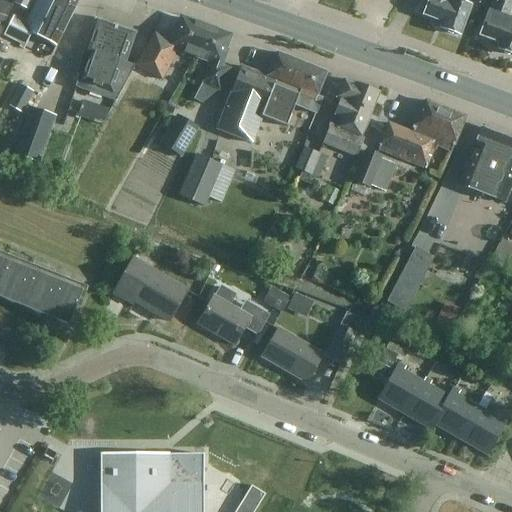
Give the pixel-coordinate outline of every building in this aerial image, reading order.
[(32,0),(29,9),(22,22),(13,17),(4,35),(25,46),(31,35),(55,47),(78,0),(32,0)] [(29,9),(32,0),(16,0),(16,3),(29,9)] [(428,0),(423,16),(443,23),(441,29),(460,36),(471,6),(453,0),(428,0)] [(511,55),(511,20),(509,20),(511,11),(511,0),(492,0),(487,17),(486,17),(479,36),(499,44),(497,50),(511,55)] [(0,36),(13,8),(0,2),(0,36)] [(116,102),(126,82),(134,66),(125,63),(136,32),(95,18),(80,62),(83,63),(75,88),(116,102)] [(195,57),(206,27),(181,18),(176,32),(174,31),(170,41),(154,33),(135,66),(162,79),(177,50),(195,57)] [(206,27),(195,57),(211,64),(202,82),(219,91),(230,69),(222,67),(228,50),(225,49),(230,36),(206,27)] [(316,97),(326,73),(276,53),(267,77),(241,67),(216,130),(250,144),(261,117),(286,127),(295,104),(297,107),(316,114),(322,99),(316,97)] [(344,80),(336,99),(340,100),(334,115),(343,119),(339,128),(330,125),(323,144),(357,158),(364,139),(361,138),(379,93),(356,84),(356,85),(344,80)] [(9,105),(23,113),(34,92),(19,84),(9,105)] [(91,99),(85,115),(111,125),(117,109),(91,99)] [(171,115),(177,105),(169,101),(164,111),(171,115)] [(425,101),(412,133),(388,124),(377,149),(425,169),(430,157),(427,156),(430,147),(436,150),(437,146),(451,152),(465,118),(425,101)] [(56,117),(30,108),(14,155),(39,164),(56,117)] [(159,145),(181,158),(199,128),(177,115),(159,145)] [(511,140),(481,128),(473,150),(459,185),(505,203),(511,184),(511,180),(510,179),(511,173),(511,140)] [(312,176),(321,155),(304,148),(295,169),(312,176)] [(385,193),(396,164),(381,158),(382,157),(366,151),(355,181),(385,193)] [(208,198),(221,204),(235,171),(195,154),(178,196),(205,207),(208,198)] [(0,291),(84,322),(98,283),(0,247),(0,291)] [(402,315),(432,258),(410,247),(381,304),(402,315)] [(187,291),(133,259),(113,293),(133,305),(134,302),(168,322),(187,291)] [(230,306),(237,295),(221,286),(214,297),(213,297),(197,324),(234,345),(244,328),(257,336),(269,315),(246,301),(240,312),(230,306)] [(290,298),(271,287),(262,302),(281,313),(290,298)] [(294,293),(287,307),(304,315),(311,301),(294,293)] [(340,364),(355,331),(341,325),(325,358),(340,364)] [(306,383),(322,355),(278,329),(262,357),(306,383)] [(423,382),(422,382),(403,371),(405,368),(399,364),(378,400),(404,415),(423,382)] [(449,398),(448,397),(429,386),(431,382),(424,379),(422,382),(423,382),(404,415),(430,430),(433,425),(449,398)] [(449,398),(433,425),(460,440),(478,408),(477,407),(457,396),(459,392),(453,388),(448,397),(449,398)] [(478,408),(460,440),(486,455),(505,423),(484,411),(492,397),(485,393),(477,407),(478,408)] [(100,505),(100,511),(203,511),(203,455),(149,455),(100,455),(100,477),(110,477),(110,505),(100,505)] [(354,484),(336,511),(384,511),(389,505),(354,484)] [(241,503),(235,511),(254,511),(265,495),(251,486),(241,503)]
